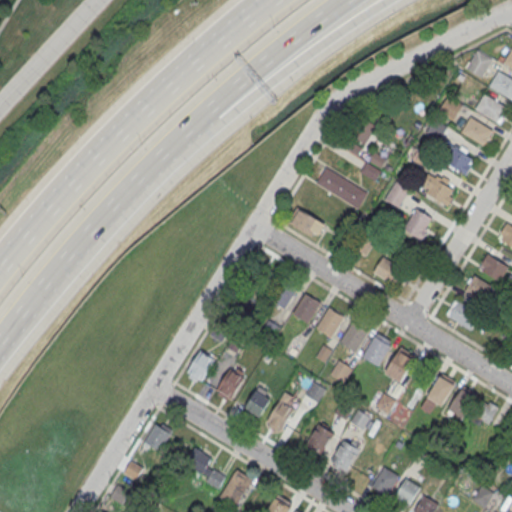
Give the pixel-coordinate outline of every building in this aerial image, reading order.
[(511,67),(503,62),(511,48),(511,67)] [(465,67),(477,49),(492,58),(480,76),(465,67)] [(489,85),(498,70),(511,78),(511,96),(511,98),(489,85)] [(484,93),(475,108),(499,122),(508,107),(484,93)] [(341,145),(360,155),(376,126),(358,116),(341,145)] [(470,116),(461,131),(483,145),(493,130),(470,116)] [(472,158),(453,147),(445,161),(463,172),(472,158)] [(326,166),(316,181),(358,207),(367,191),(326,166)] [(456,188),(430,174),(420,192),(447,206),(456,188)] [(397,208),(408,192),(396,183),(385,199),(397,208)] [(325,223),(297,208),(289,222),(317,237),(325,223)] [(434,218),(414,208),(403,230),(422,240),(434,218)] [(511,225),(507,222),(497,237),(511,245),(511,225)] [(508,266),(487,253),(478,267),(499,280),(508,266)] [(373,274),(400,290),(410,273),(382,257),(373,274)] [(485,304),(496,288),(474,275),(464,291),(485,304)] [(285,309),(296,288),(280,279),(268,300),(285,309)] [(293,315),(309,323),(320,302),(304,294),(293,315)] [(458,300),(448,315),(471,329),(480,313),(458,300)] [(315,329),(332,339),(344,317),(327,308),(315,329)] [(368,333),(352,323),(339,343),(355,353),(368,333)] [(391,343),(375,334),(362,358),(378,367),(391,343)] [(201,380),(215,358),(200,349),(186,371),(201,380)] [(384,373),(400,383),(414,360),(398,351),(384,373)] [(351,368),(337,361),(330,375),(344,383),(351,368)] [(244,376),(229,367),(216,391),(231,399),(244,376)] [(444,407),(454,383),(437,376),(427,400),(444,407)] [(305,394),(317,403),(326,390),(313,382),(305,394)] [(260,417),(272,395),(257,387),(245,409),(260,417)] [(476,397),(462,388),(447,410),(461,420),(476,397)] [(282,432),(296,397),(281,391),(268,426),(282,432)] [(375,407),(388,414),(395,401),(382,394),(375,407)] [(498,409),(483,400),(473,418),(487,427),(498,409)] [(351,410),(341,404),(335,412),(345,419),(351,410)] [(363,430),(369,418),(358,411),(351,423),(363,430)] [(159,454),(172,431),(156,421),(142,444),(159,454)] [(334,433),(318,425),(306,447),(322,455),(334,433)] [(358,450),(342,441),(331,463),(347,471),(358,450)] [(225,474),(209,467),(213,456),(193,447),(183,468),(220,485),(225,474)] [(123,472),(137,481),(145,469),(131,459),(123,472)] [(399,478),(383,468),(371,488),(387,497),(399,478)] [(220,497),(235,506),(252,479),(237,469),(220,497)] [(419,487),(403,479),(392,500),(409,508),(419,487)] [(122,503),(128,491),(117,485),(110,498),(122,503)] [(432,511),(438,510),(431,496),(412,505),(415,511),(432,511)] [(288,511),(292,508),(278,497),(265,511),(288,511)]
